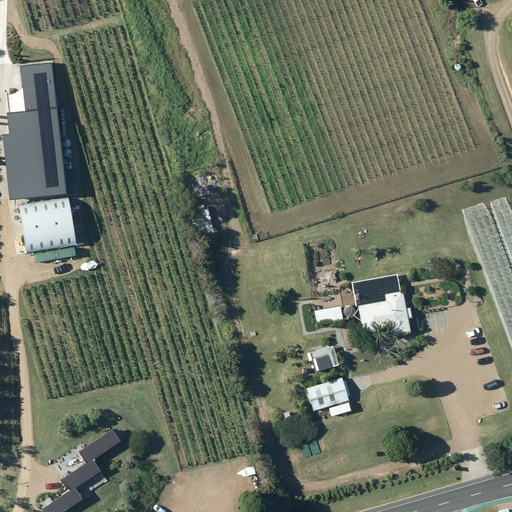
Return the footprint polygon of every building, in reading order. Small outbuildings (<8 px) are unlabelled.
[(10,198),(64,192),(50,62),(17,65),(23,114),(1,116),(10,198)] [(221,204),(200,179),(193,185),(195,187),(192,190),(201,199),(202,198),(213,211),(221,204)] [(189,182),(179,184),(183,203),(193,201),(189,182)] [(18,205),(26,253),(75,245),(66,197),(18,205)] [(198,207),(184,210),(191,240),(214,235),(208,208),(198,210),(198,207)] [(404,309),(402,291),(400,291),(397,274),(351,282),(356,309),(357,308),(361,333),(389,328),(390,334),(408,331),(406,317),(410,317),(409,308),(404,309)] [(314,313),(316,325),(346,320),(344,308),(314,313)] [(333,346),(310,353),(316,371),(339,365),(333,346)] [(311,410),(347,399),(341,378),(305,388),(311,410)] [(75,460),(62,501),(85,509),(108,440),(85,432),(80,445),(75,443),(70,458),(75,460)]
